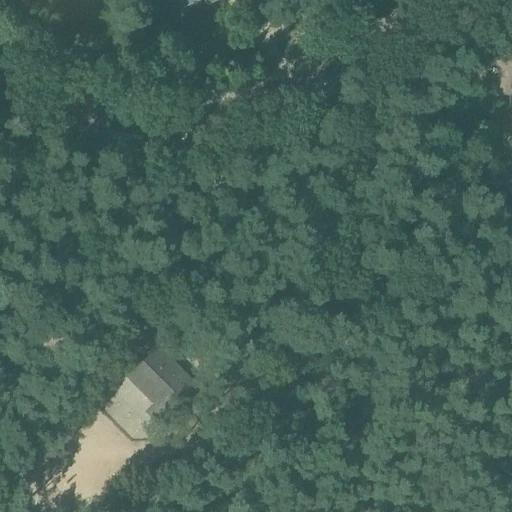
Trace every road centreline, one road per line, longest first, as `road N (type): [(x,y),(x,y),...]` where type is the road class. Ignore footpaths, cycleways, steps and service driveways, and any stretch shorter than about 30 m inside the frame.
road 1 (residential): [(0,70),(97,114),(182,124),(294,90),(441,0)]
road 2 (track): [(317,78),(349,159),(349,184),(323,233),(272,398)]
road 3 (track): [(27,459),(211,507),(244,461),(272,398)]
road 4 (track): [(272,398),(210,399),(157,448),(122,446),(92,427)]
